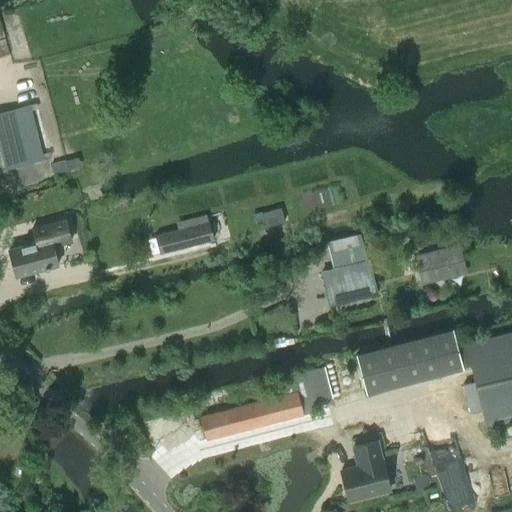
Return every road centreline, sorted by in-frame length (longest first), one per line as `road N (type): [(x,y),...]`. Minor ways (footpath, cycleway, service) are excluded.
road 1 (track): [(40,284),(388,204)]
road 2 (unclassified): [(163,511),(0,359)]
